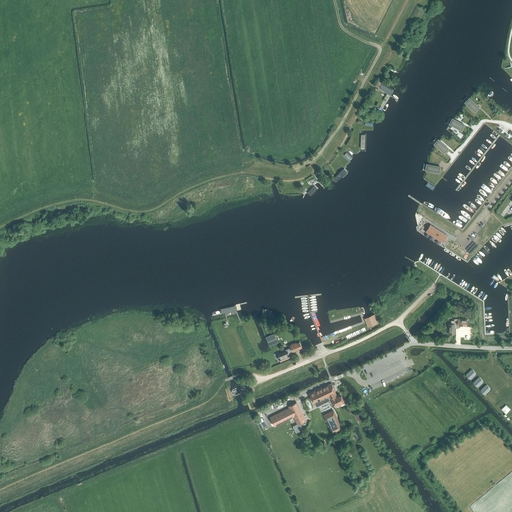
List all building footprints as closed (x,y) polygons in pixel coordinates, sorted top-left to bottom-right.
[(470,98),(466,102),(474,111),(478,107),(470,98)] [(390,99),(381,116),(386,119),(395,102),(390,99)] [(453,119),(450,123),(462,130),(464,125),(453,119)] [(439,140),(435,144),(445,153),(448,148),(439,140)] [(348,175),(344,170),(332,181),(336,185),(348,175)] [(310,187),(305,194),(309,197),(314,189),(310,187)] [(443,243),(447,237),(443,235),(444,233),(444,234),(445,233),(430,224),(426,231),(436,236),(435,238),(443,243)] [(235,305),(219,309),(220,314),(236,311),(235,305)] [(374,315),(364,319),(368,327),(377,323),(374,315)] [(269,346),(279,343),(277,338),(275,338),(274,334),(267,337),(268,341),(267,341),(269,346)] [(293,352),(299,349),(302,347),(299,342),(296,343),(296,342),(290,345),(291,348),(286,350),(287,350),(278,354),(280,361),(290,357),(288,353),(293,352)] [(334,391),(335,391),(331,383),(309,393),(314,403),(315,403),(316,406),(330,400),(332,404),(334,403),(335,407),(345,403),(341,395),(337,397),(334,391)] [(275,427),(294,417),(298,423),(293,426),(296,433),(303,429),(300,423),(305,421),(296,402),(289,406),(290,407),(270,417),(275,427)] [(341,427),(333,411),(324,415),(332,431),(341,427)] [(359,412),(355,415),(360,422),(364,420),(359,412)]
